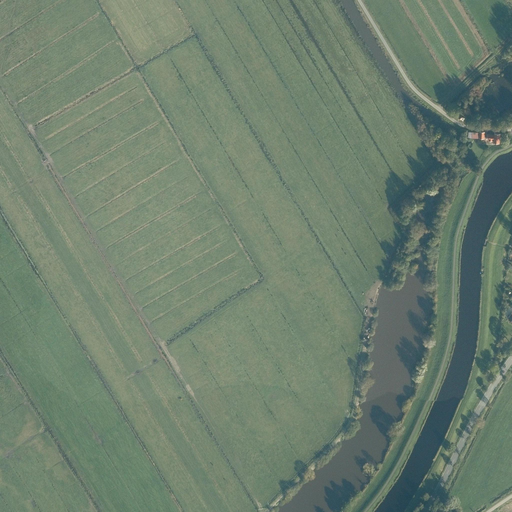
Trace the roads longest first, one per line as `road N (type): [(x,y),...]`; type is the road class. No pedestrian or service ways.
road 1 (unclassified): [(356,0),(426,104),(464,126),(511,127)]
road 2 (tertiary): [(420,511),(511,359)]
